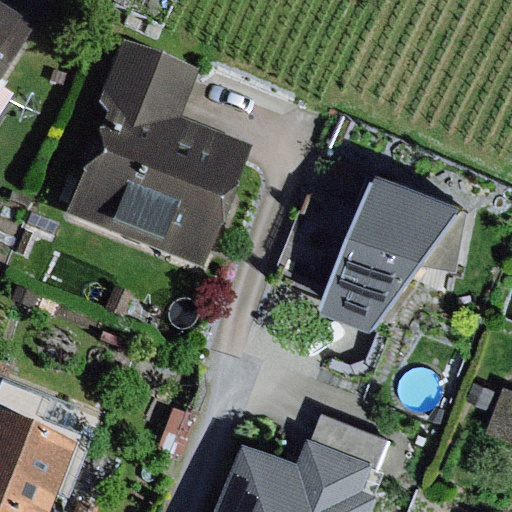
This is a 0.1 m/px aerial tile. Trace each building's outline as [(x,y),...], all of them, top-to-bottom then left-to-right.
[(0,0),(0,79),(50,0),(49,0),(0,0)] [(202,70),(120,39),(95,104),(102,117),(63,219),(202,272),(250,147),(182,121),(202,70)] [(471,204),(380,169),(326,303),(381,325),(471,204)] [(511,386),(505,383),(486,432),(511,441),(511,386)] [(48,511),(73,449),(0,421),(0,511),(48,511)] [(300,462),(246,441),(218,511),(376,511),(383,496),(365,489),(376,460),(310,435),(300,462)]
